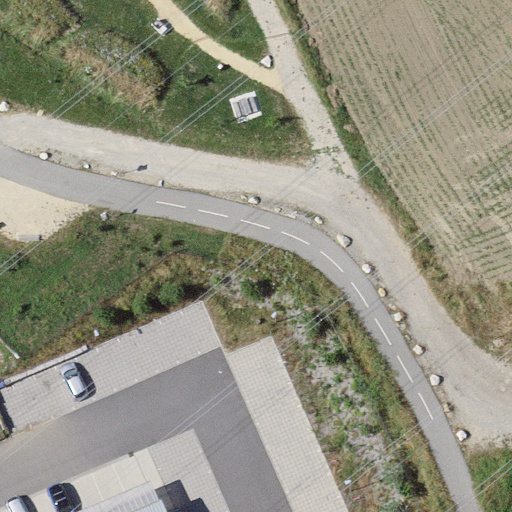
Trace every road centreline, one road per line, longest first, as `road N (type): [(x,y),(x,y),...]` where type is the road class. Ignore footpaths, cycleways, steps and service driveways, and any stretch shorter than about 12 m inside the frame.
road 1 (track): [(0,138),(100,167),(273,173),(333,192),(404,269),(452,383),(511,408)]
road 2 (track): [(333,192),(259,0)]
